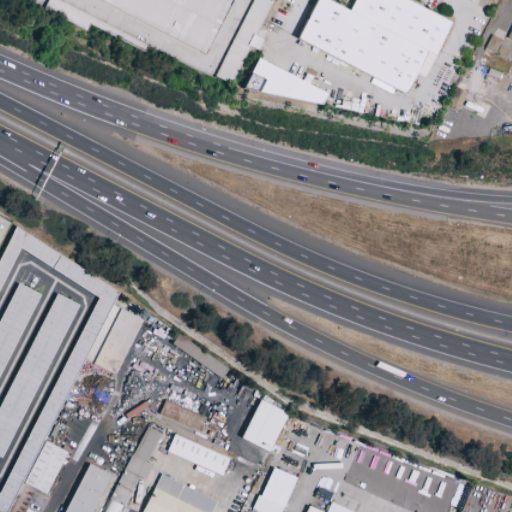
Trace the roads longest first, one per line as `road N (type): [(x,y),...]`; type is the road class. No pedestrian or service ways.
road 1 (motorway): [(0,146),(33,178),(261,312),(400,380),(511,420)]
road 2 (motorway): [(511,325),(349,278),(0,99)]
road 3 (motorway): [(0,139),(281,282),(511,362)]
road 4 (motorway): [(511,218),(336,187),(172,136)]
road 5 (motorway): [(511,201),(422,193),(172,136)]
road 6 (motorway): [(172,136),(0,68)]
